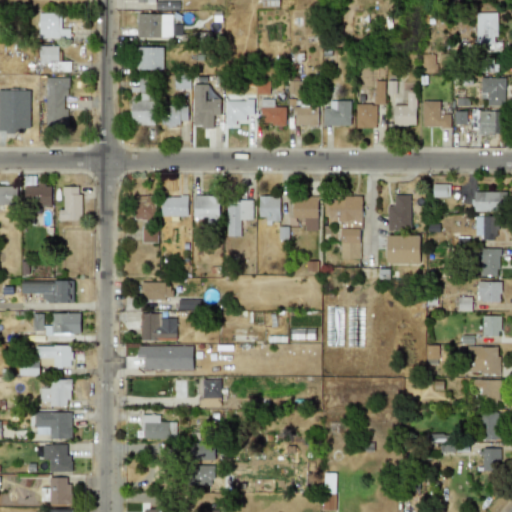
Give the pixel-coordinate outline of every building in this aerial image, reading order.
[(178,9),(178,1),(156,1),(156,9),(178,9)] [(476,12),(476,53),(499,53),(499,12),(476,12)] [(68,38),(68,27),(59,27),(59,13),(38,13),(38,38),(68,38)] [(172,13),(136,13),(136,37),(172,37),(172,13)] [(58,45),(39,45),(39,64),(58,64),(58,45)] [(162,70),(162,47),(136,47),(136,70),(162,70)] [(493,72),(493,57),(475,57),(475,72),(493,72)] [(173,89),(190,89),(190,75),(173,75),(173,89)] [(68,78),(45,78),(45,127),(68,127),(68,78)] [(480,105),(505,105),(505,78),(480,78),(480,105)] [(152,126),(153,80),(140,80),(140,99),(130,99),(130,125),(152,126)] [(395,80),(386,80),(386,93),(395,93),(395,80)] [(355,127),(375,127),(375,102),(383,102),(383,81),(375,81),(375,103),(355,103),(355,127)] [(416,91),(405,91),(405,102),(392,102),(392,125),(416,125),(416,91)] [(192,124),(211,124),(211,115),(220,115),(220,99),(192,99),(192,124)] [(253,99),(225,99),(225,124),(244,124),(244,115),(253,115),(253,99)] [(259,99),(260,126),(285,125),(285,107),(276,107),(275,99),(259,99)] [(350,125),(350,101),(323,101),(323,125),(350,125)] [(422,127),(450,127),(450,111),(440,111),(440,101),(422,101),(422,127)] [(318,105),(293,105),(293,125),(318,125),(318,105)] [(161,126),(187,126),(187,106),(161,106),(161,126)] [(473,133),(503,133),(503,110),(473,110),(473,133)] [(453,123),(464,124),(465,111),(453,111),(453,123)] [(51,205),(51,185),(36,185),(36,176),(24,176),(24,205),(51,205)] [(0,205),(16,205),(16,183),(0,183),(0,205)] [(450,197),(450,183),(433,183),(433,197),(450,197)] [(81,220),(81,193),(76,193),(76,185),(54,185),(54,196),(63,196),(63,210),(55,210),(55,220),(81,220)] [(473,211),(504,211),(504,191),(473,191),(473,211)] [(134,219),(154,219),(154,195),(134,195),(134,219)] [(187,216),(187,195),(161,195),(161,216),(187,216)] [(219,195),(192,195),(192,220),(219,220),(219,195)] [(279,195),(258,195),(258,223),(279,223),(279,195)] [(388,230),(409,230),(410,196),(388,195),(388,230)] [(291,196),(291,218),(302,218),(302,230),(317,230),(317,196),(291,196)] [(362,196),(335,196),(335,203),(328,203),(328,225),(340,225),(340,258),(361,258),(362,196)] [(244,226),(252,226),(252,200),(227,200),(227,236),(244,236),(244,226)] [(481,239),(499,239),(499,216),(481,216),(481,239)] [(141,243),(156,242),(156,226),(141,226),(141,243)] [(420,264),(420,235),(385,235),(385,264),(420,264)] [(474,248),(474,275),(498,275),(498,248),(474,248)] [(74,303),(74,280),(21,280),(21,291),(42,291),(42,303),(74,303)] [(501,301),(501,280),(477,280),(477,301),(501,301)] [(171,281),(140,281),(140,300),(171,300),(171,281)] [(177,309),(197,308),(196,299),(176,299),(177,309)] [(51,323),(41,323),(41,314),(33,314),(32,334),(80,334),(80,312),(51,312),(51,323)] [(139,341),(176,341),(176,313),(139,313),(139,341)] [(501,315),(481,315),(481,336),(501,336),(501,315)] [(72,345),(35,345),(35,366),(72,366),(72,345)] [(436,363),(437,345),(425,345),(424,363),(436,363)] [(500,346),(468,346),(468,372),(500,372),(500,346)] [(44,406),(70,406),(70,378),(49,378),(49,388),(44,388),(44,406)] [(197,378),(197,406),(221,406),(221,378),(197,378)] [(499,379),(472,379),(472,405),(499,405),(499,379)] [(498,440),(498,410),(479,410),(479,440),(498,440)] [(71,411),(34,411),(34,431),(42,431),(42,439),(71,439),(71,411)] [(176,439),(176,421),(162,421),(162,415),(140,415),(140,439),(176,439)] [(214,460),(214,442),(189,441),(189,460),(214,460)] [(71,472),(71,443),(49,443),(49,472),(71,472)] [(500,469),(500,447),(479,447),(479,469),(500,469)] [(214,465),(190,464),(190,485),(214,485),(214,465)] [(335,473),(323,473),(323,509),(335,509),(335,473)] [(71,477),(49,477),(49,487),(40,487),(40,504),(71,504),(71,477)]
